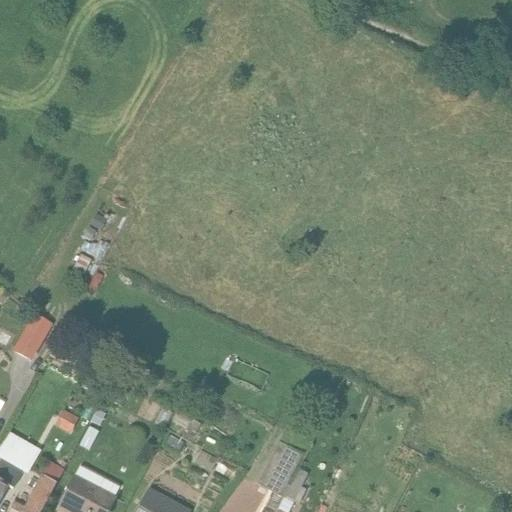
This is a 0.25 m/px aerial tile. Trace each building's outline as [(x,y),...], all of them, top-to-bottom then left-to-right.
[(86,244),(80,256),(85,258),(90,249),(102,255),(110,243),(123,219),(111,213),(106,224),(102,222),(104,218),(98,215),(96,219),(94,218),(89,228),(96,232),(95,235),(87,230),(82,240),(89,244),(88,245),(86,244)] [(79,258),(71,275),(81,280),(90,264),(79,258)] [(32,318),(11,354),(30,365),(51,328),(32,318)] [(185,431),(191,422),(193,420),(178,412),(172,425),(185,431)] [(191,422),(185,431),(180,439),(188,444),(200,427),(191,422)] [(88,429),(78,447),(88,453),(98,434),(88,429)] [(0,461),(21,474),(26,477),(40,453),(7,434),(0,445),(0,461)] [(167,438),(162,447),(177,455),(182,445),(167,438)] [(282,500),(287,489),(285,489),(301,458),(278,446),(257,487),(282,500)] [(199,453),(192,465),(209,474),(216,462),(199,453)] [(0,461),(0,496),(5,487),(11,491),(21,474),(0,461)] [(41,477),(55,486),(61,473),(48,465),(41,477)] [(78,468),(55,511),(109,511),(115,500),(113,499),(118,490),(78,468)] [(289,511),(293,506),(298,507),(305,493),(300,490),(307,477),(297,472),(287,489),(282,500),(276,511),(289,511)] [(25,509),(23,511),(41,511),(55,486),(41,477),(25,509)] [(136,511),(187,511),(148,491),(136,511)]
